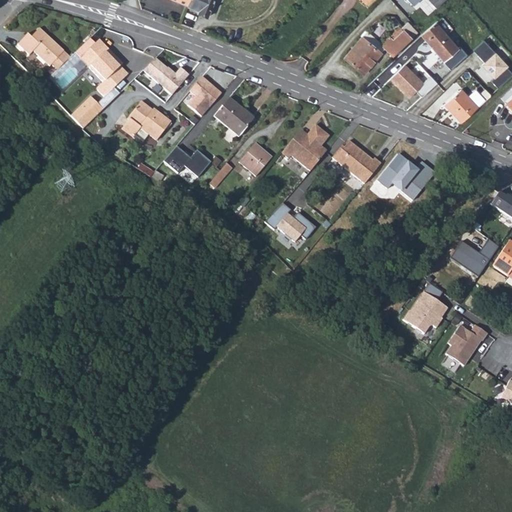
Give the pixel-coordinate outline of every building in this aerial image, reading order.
[(212,0),(188,0),(185,6),(197,11),(196,14),(206,18),(212,0)] [(404,0),(412,10),(424,1),(433,11),(442,0),(404,0)] [(447,32),(452,28),(443,17),(438,21),(447,32)] [(458,49),(434,23),(420,35),(443,62),(458,49)] [(399,27),(380,44),(384,48),(392,57),(410,40),(399,27)] [(34,49),(50,65),(52,63),(60,71),(72,59),(64,51),(64,50),(40,28),(32,37),(27,33),(18,43),(29,54),(34,49)] [(91,37),(75,52),(103,82),(96,89),(104,97),(127,75),(121,67),(123,65),(115,56),(114,58),(106,51),(108,49),(99,39),(96,43),(91,37)] [(380,53),(384,48),(380,44),(371,37),(366,43),(380,53)] [(360,38),(343,59),(363,74),(380,53),(366,43),(360,38)] [(488,82),(496,90),(511,75),(511,74),(483,41),(470,51),(482,64),(479,66),(491,79),(488,82)] [(154,59),(143,72),(170,96),(188,76),(180,69),(175,75),(154,59)] [(402,65),(387,81),(406,100),(421,85),(402,65)] [(202,77),(189,92),(194,96),(187,106),(201,118),(221,94),(202,77)] [(511,94),(511,86),(503,94),(507,99),(511,94)] [(444,105),(461,124),(477,109),(460,90),(444,105)] [(91,96),(71,116),(84,128),(103,108),(91,96)] [(229,99),(214,116),(238,137),(253,119),(229,99)] [(130,118),(123,127),(140,140),(147,131),(157,140),(171,122),(169,121),(170,120),(170,118),(169,117),(168,117),(167,117),(166,118),(155,109),(154,110),(142,101),(129,116),(130,118)] [(294,155),(314,171),(323,161),(330,151),(323,145),(332,135),(318,124),(309,134),(302,143),(295,137),(284,151),(292,158),(294,155)] [(309,134),(303,128),(295,137),(302,143),(309,134)] [(335,157),(367,184),(384,164),(376,159),(375,160),(368,154),(367,156),(360,150),(361,148),(352,141),(346,148),(344,147),(335,157)] [(255,144),(240,162),(256,175),(271,157),(255,144)] [(178,145),(165,160),(179,172),(185,165),(198,176),(212,161),(198,149),(191,157),(178,145)] [(399,154),(376,180),(388,190),(392,184),(412,201),(436,173),(421,161),(416,168),(399,154)] [(233,168),(226,163),(210,183),(216,189),(233,168)] [(162,174),(156,170),(152,174),(159,179),(162,174)] [(177,189),(194,198),(197,194),(187,189),(187,187),(180,183),(177,189)] [(511,199),(500,189),(487,205),(511,224),(511,221),(511,199)] [(274,230),(276,228),(294,243),(298,237),(304,242),(316,228),(297,214),(293,220),(287,214),(290,211),(282,205),(266,223),(274,230)] [(462,242),(452,255),(478,274),(497,248),(485,240),(476,252),(462,242)] [(511,242),(510,241),(493,266),(508,276),(510,274),(511,274),(511,242)] [(445,292),(431,282),(412,310),(411,309),(405,319),(426,333),(431,325),(434,325),(438,327),(444,317),(443,317),(449,307),(439,300),(445,292)] [(214,325),(209,321),(202,330),(208,334),(214,325)] [(489,333),(476,324),(471,332),(461,325),(449,342),(453,345),(447,353),(449,355),(444,363),(456,371),(461,363),(465,365),(482,340),(483,340),(489,333)] [(511,381),(507,379),(498,397),(511,404),(511,381)]
